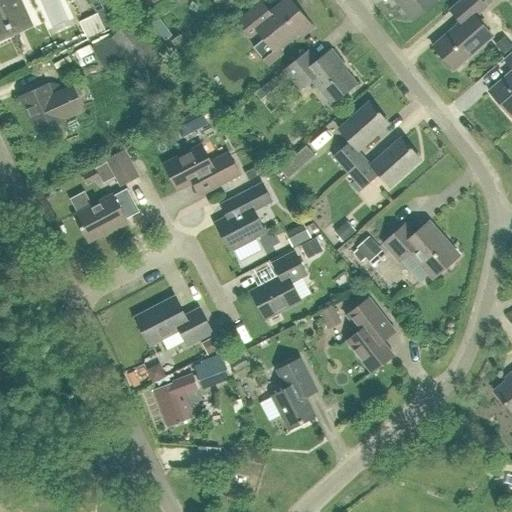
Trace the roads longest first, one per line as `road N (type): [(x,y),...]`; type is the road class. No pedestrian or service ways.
road 1 (residential): [(302,511),(463,366),(486,310),(498,225)]
road 2 (residential): [(498,225),(479,170),(353,0)]
road 3 (unclassified): [(148,464),(71,303)]
road 4 (unclassified): [(71,303),(0,157)]
road 5 (unclassified): [(0,466),(148,464)]
